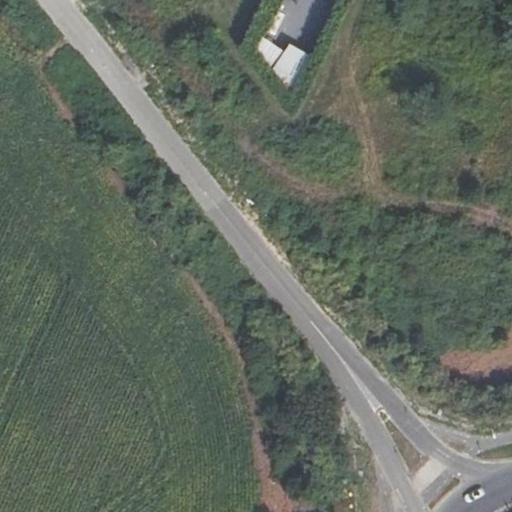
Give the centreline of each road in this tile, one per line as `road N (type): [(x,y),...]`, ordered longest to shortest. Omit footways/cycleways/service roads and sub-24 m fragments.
road 1 (unclassified): [(298,304),(43,0)]
road 2 (unclassified): [(511,478),(442,455),(298,304)]
road 3 (unclassified): [(298,304),(414,511)]
